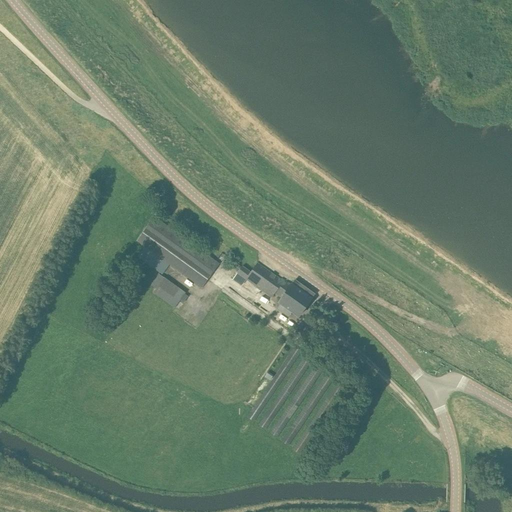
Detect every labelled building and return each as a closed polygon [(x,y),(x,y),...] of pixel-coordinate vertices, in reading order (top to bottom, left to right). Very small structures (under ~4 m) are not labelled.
[(219,263),(154,216),(136,241),(201,288),(219,263)] [(279,302),(299,317),(312,299),(292,284),(290,287),(257,263),(250,272),(242,266),(232,280),(241,287),(246,279),(272,297),(275,293),(276,293),(282,298),(279,302)] [(156,288),(153,292),(174,307),(185,292),(159,273),(151,285),(156,288)] [(328,317),(325,315),(313,307),(308,315),(322,325),(328,317)] [(269,382),(248,417),(267,429),(273,419),(270,432),(276,436),(282,437),(289,425),(286,438),(290,440),(295,432),(302,434),(304,427),(310,401),(321,385),(324,372),(306,360),(300,359),(302,351),(294,346),(269,386),(269,382)]
